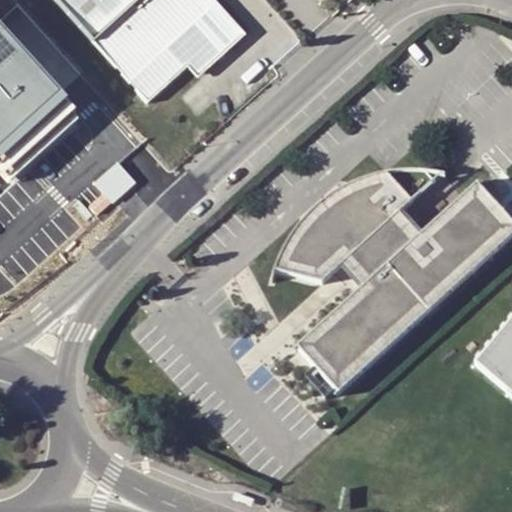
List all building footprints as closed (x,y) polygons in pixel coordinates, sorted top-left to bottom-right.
[(55,0),(148,104),(195,63),(202,71),(215,60),(215,54),(225,45),(231,46),(241,38),(208,0),(207,0),(55,0)] [(217,0),(208,0),(241,38),(231,46),(225,45),(215,54),(215,60),(202,71),(207,78),(252,38),(217,0)] [(0,132),(50,135),(54,86),(0,82),(0,132)] [(303,358),(343,402),(511,250),(511,224),(484,193),(425,245),(406,225),(410,222),(450,185),(434,182),(401,183),(379,187),(348,200),(318,221),(296,246),(284,271),(281,280),(327,292),(332,293),(350,276),(369,296),(303,358)] [(511,336),(480,374),(511,400),(511,336)]
